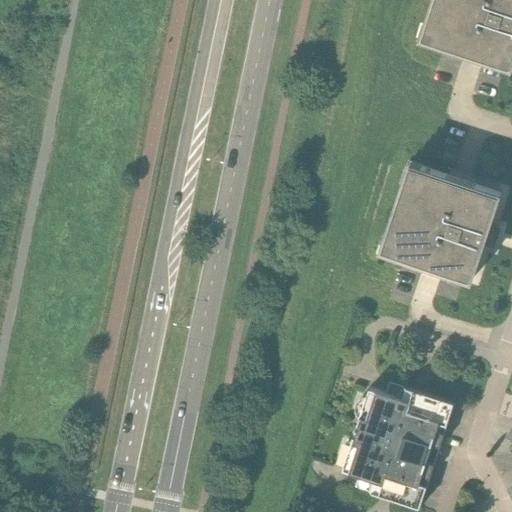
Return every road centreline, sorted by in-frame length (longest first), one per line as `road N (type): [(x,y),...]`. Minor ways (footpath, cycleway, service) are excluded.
road 1 (secondary): [(163,511),(269,0)]
road 2 (secondary): [(215,0),(110,511)]
road 3 (unclassified): [(71,0),(0,355)]
